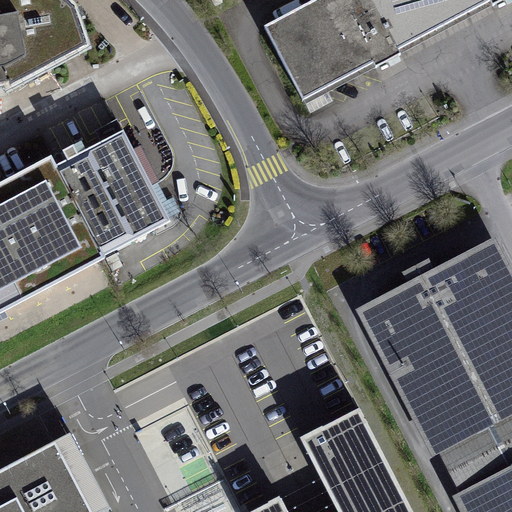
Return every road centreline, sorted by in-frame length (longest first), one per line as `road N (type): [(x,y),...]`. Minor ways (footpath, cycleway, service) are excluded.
road 1 (residential): [(301,234),(0,387)]
road 2 (residential): [(301,234),(154,0)]
road 3 (residential): [(511,127),(301,234)]
